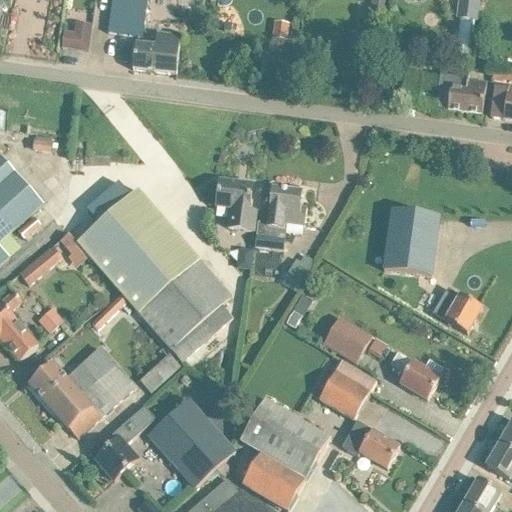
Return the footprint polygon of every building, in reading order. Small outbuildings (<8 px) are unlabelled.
[(142,40),(148,0),(112,0),(108,35),(142,40)] [(164,0),(165,13),(186,12),(185,0),(164,0)] [(385,17),(386,0),(372,0),(370,15),(385,17)] [(478,23),(480,0),(458,0),(456,21),(478,23)] [(274,28),(272,40),(287,42),(289,30),(274,28)] [(64,33),(62,49),(89,54),(92,37),(74,35),(64,33)] [(177,77),(181,39),(157,36),(156,49),(136,47),(133,72),(177,77)] [(417,110),(420,90),(422,79),(405,77),(401,108),(417,110)] [(438,93),(436,112),(448,114),(482,119),(484,99),(486,86),(467,83),(440,79),(438,93)] [(511,93),(508,93),(496,91),(492,121),(511,123),(511,93)] [(49,125),(46,136),(64,141),(67,129),(49,125)] [(53,150),(54,139),(34,137),(33,148),(53,150)] [(0,267),(13,256),(20,250),(10,238),(19,230),(22,227),(33,217),(43,209),(0,159),(0,267)] [(256,236),(259,214),(249,213),(252,188),(220,184),(217,210),(229,211),(226,232),(256,236)] [(258,225),(255,251),(284,254),(287,232),(282,232),(282,227),(304,230),(307,211),(301,210),(303,194),(300,194),(299,191),(292,190),(290,193),(272,190),(268,225),(258,225)] [(182,366),(233,321),(223,309),(232,301),(138,193),(78,246),(79,248),(90,261),(122,297),(129,305),(182,366)] [(432,280),(440,220),(392,214),(389,233),(383,274),(383,285),(403,287),(404,277),(432,280)] [(357,254),(366,231),(353,227),(345,249),(357,254)] [(53,250),(19,277),(30,290),(63,262),(61,259),(53,250)] [(461,299),(448,292),(443,301),(434,317),(446,324),(467,337),(483,311),(461,299)] [(39,349),(10,316),(23,304),(14,294),(0,306),(0,340),(21,365),(39,349)] [(99,334),(129,305),(122,297),(92,326),(99,334)] [(62,328),(54,319),(47,325),(54,334),(50,338),(59,347),(69,337),(76,331),(69,322),(62,328)] [(357,368),(373,340),(340,321),(324,349),(357,368)] [(135,391),(100,352),(67,382),(53,366),(44,374),(29,387),(69,433),(69,432),(78,442),(93,429),(135,391)] [(429,363),(424,372),(424,371),(399,357),(392,368),(406,376),(400,387),(411,393),(428,403),(441,382),(440,381),(445,372),(429,363)] [(152,397),(181,371),(170,358),(140,384),(152,397)] [(354,423),(376,385),(342,365),(331,359),(309,397),(354,423)] [(195,492),(210,478),(236,455),(189,402),(164,427),(149,440),(195,492)] [(284,511),(289,511),(331,442),(266,403),(241,444),(262,457),(243,488),(284,511)] [(144,411),(121,431),(105,445),(110,450),(96,463),(114,484),(138,463),(127,449),(148,431),(155,424),(144,411)] [(387,472),(400,451),(357,425),(342,450),(358,460),(360,456),(387,472)] [(511,427),(501,447),(511,453),(511,427)] [(504,480),(510,483),(511,484),(511,453),(501,447),(487,470),(504,480)] [(238,496),(227,483),(193,511),(270,511),(242,493),(238,496)] [(474,511),(493,511),(502,497),(479,483),(465,506),(474,511)] [(139,511),(156,511),(148,502),(138,511),(139,511)]
